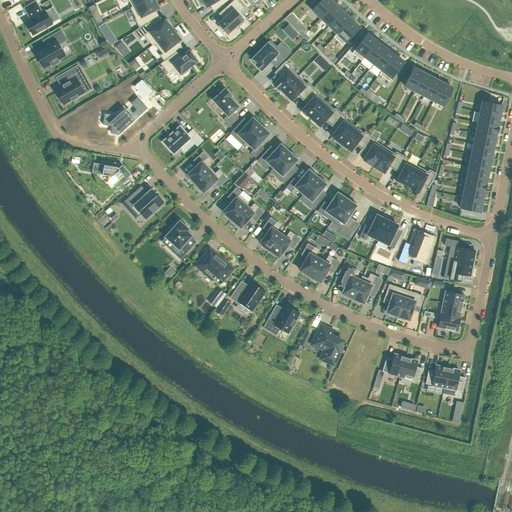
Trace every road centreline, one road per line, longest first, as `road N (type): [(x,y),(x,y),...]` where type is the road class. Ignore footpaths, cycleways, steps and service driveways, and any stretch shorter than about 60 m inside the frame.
road 1 (residential): [(132,146),(237,252),(340,314),(414,340),(467,351),(489,238)]
road 2 (residential): [(489,238),(367,188),(307,146),(222,62)]
road 3 (residential): [(132,146),(57,138),(0,16)]
road 4 (residential): [(367,0),(414,37),(511,80)]
road 5 (residential): [(222,62),(132,146)]
